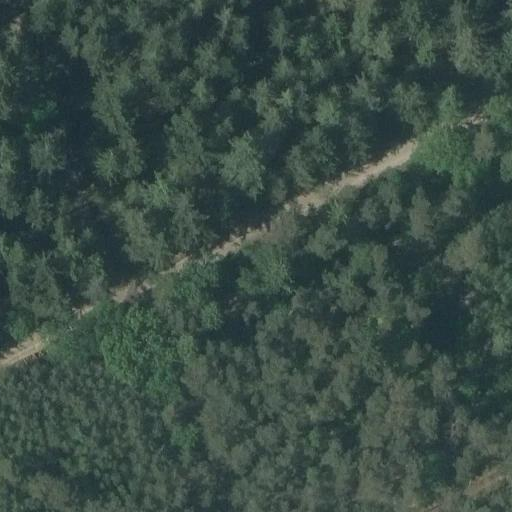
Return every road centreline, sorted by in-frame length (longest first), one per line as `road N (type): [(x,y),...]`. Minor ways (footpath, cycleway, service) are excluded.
road 1 (track): [(511,80),(112,281)]
road 2 (track): [(112,281),(1,0)]
road 3 (track): [(112,281),(230,511)]
road 4 (track): [(112,281),(0,340)]
